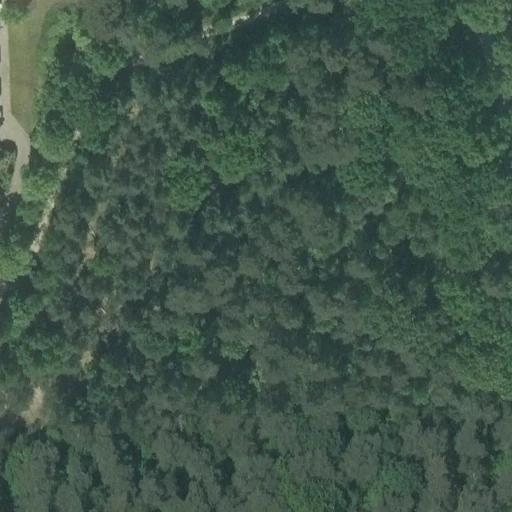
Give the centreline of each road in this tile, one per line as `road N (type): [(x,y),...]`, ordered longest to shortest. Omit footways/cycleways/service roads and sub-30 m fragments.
road 1 (track): [(19,286),(92,87),(123,64),(328,0)]
road 2 (unclassified): [(511,135),(471,0)]
